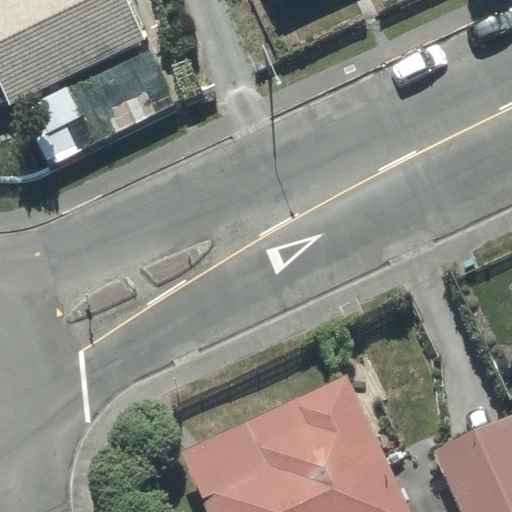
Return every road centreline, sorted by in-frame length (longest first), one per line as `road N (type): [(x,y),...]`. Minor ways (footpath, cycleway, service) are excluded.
road 1 (residential): [(511,130),(41,353)]
road 2 (residential): [(41,353),(38,427),(0,475)]
